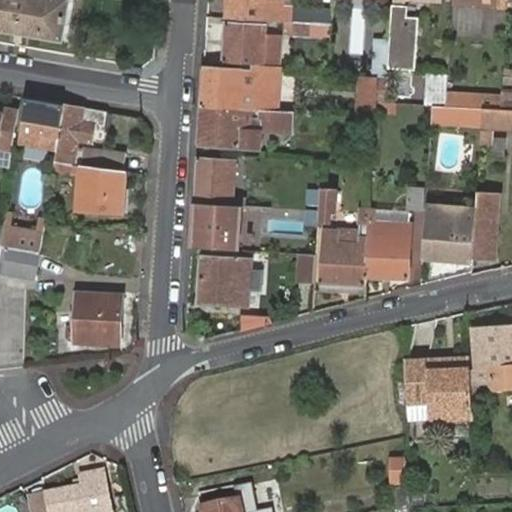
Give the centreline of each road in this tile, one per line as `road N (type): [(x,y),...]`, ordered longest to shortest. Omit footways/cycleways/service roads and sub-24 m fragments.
road 1 (residential): [(161,374),(208,352),(511,279)]
road 2 (residential): [(161,374),(178,98)]
road 3 (residential): [(0,67),(178,98)]
